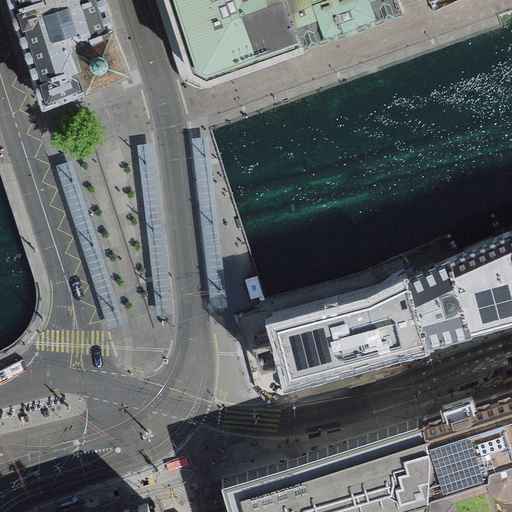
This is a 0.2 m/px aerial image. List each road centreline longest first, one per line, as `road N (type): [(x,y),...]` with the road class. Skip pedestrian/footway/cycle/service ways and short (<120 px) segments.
road 1 (residential): [(511,351),(279,417),(219,416),(172,403)]
road 2 (residential): [(0,73),(65,274),(83,378)]
road 3 (residential): [(193,308),(169,117),(133,0)]
road 4 (residential): [(0,477),(81,448),(94,435),(99,401),(83,378)]
